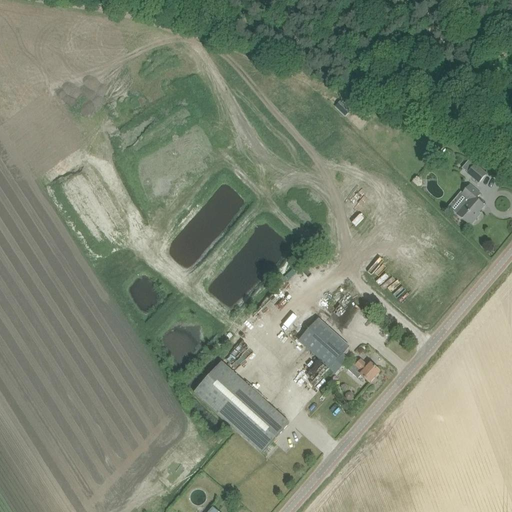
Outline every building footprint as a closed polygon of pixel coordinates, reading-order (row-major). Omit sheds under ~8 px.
[(339,104),(336,107),(345,116),(348,112),(339,104)] [(467,174),(479,185),(487,174),(475,165),(475,166),(469,161),(462,169),(468,173),(467,174)] [(468,200),(457,213),(456,214),(470,226),(477,218),(476,217),(484,207),(476,199),(481,193),(470,185),(462,194),(468,200)] [(290,315),(280,326),(288,334),(298,323),(290,315)] [(350,347),(342,341),(319,320),(314,326),(300,342),(336,374),(349,359),(343,354),(350,347)] [(356,366),(354,364),(348,370),(358,379),(361,376),(370,384),(380,373),(371,364),(368,367),(361,360),(356,366)] [(289,423),(258,395),(222,363),(194,394),(262,454),(289,423)]
